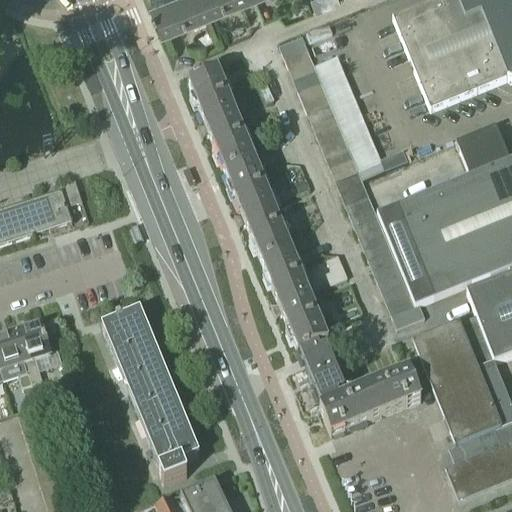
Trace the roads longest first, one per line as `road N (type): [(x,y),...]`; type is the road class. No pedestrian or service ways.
road 1 (secondary): [(285,511),(87,0)]
road 2 (unknown): [(344,13),(395,140),(435,147),(511,114)]
